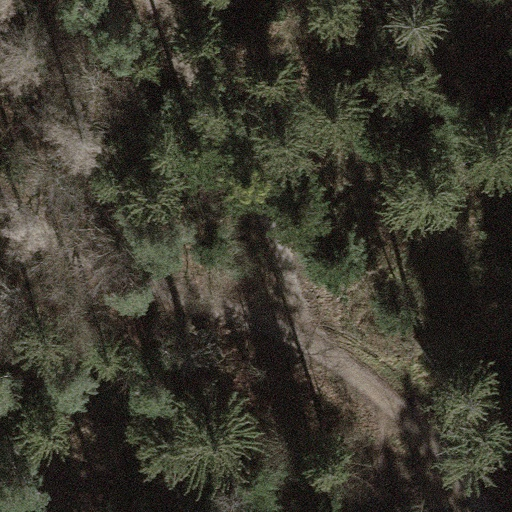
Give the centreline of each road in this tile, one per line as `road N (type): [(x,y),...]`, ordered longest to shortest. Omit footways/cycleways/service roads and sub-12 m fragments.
road 1 (track): [(296,321),(279,259),(160,0)]
road 2 (track): [(296,321),(175,296),(18,221),(0,200)]
road 3 (track): [(480,511),(427,428),(296,321)]
